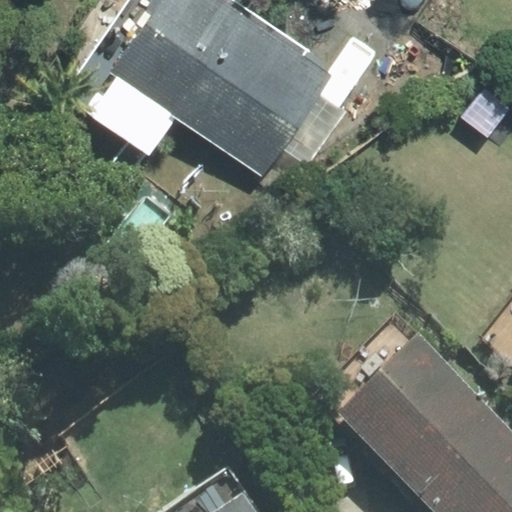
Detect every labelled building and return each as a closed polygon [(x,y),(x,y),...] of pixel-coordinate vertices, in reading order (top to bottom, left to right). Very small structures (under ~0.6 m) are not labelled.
[(162,0),(113,68),(264,178),(335,78),(227,0),(162,0)] [(136,228),(164,228),(164,188),(135,187),(136,228)] [(485,346),(498,327),(484,318),(471,337),(485,346)] [(342,428),(425,511),(511,511),(511,437),(423,348),(342,428)] [(215,511),(255,511),(244,494),(215,511)]
